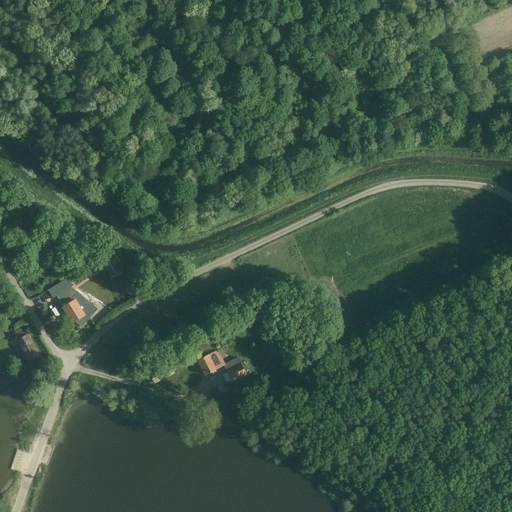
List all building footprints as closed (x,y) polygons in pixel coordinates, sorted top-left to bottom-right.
[(124,268),(113,249),(105,254),(115,273),(124,268)] [(74,284),(66,279),(49,290),(54,297),(57,295),(71,286),(74,284)] [(77,292),(71,286),(57,295),(64,306),(63,307),(73,323),(75,322),(82,328),(95,313),(90,305),(91,303),(78,291),(77,292)] [(40,355),(28,334),(16,340),(28,361),(40,355)] [(225,364),(218,350),(198,360),(206,375),(224,366),(232,382),(247,375),(239,357),(225,364)]
